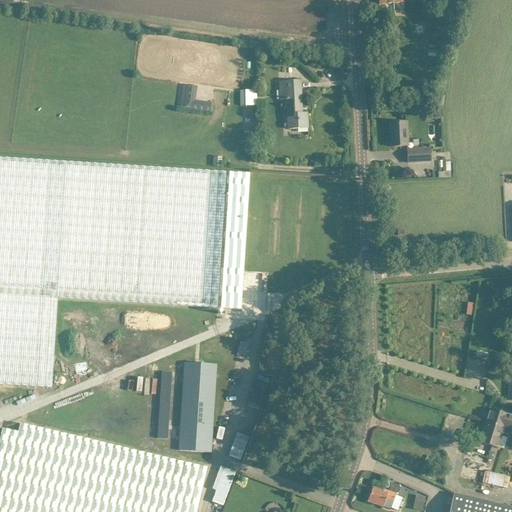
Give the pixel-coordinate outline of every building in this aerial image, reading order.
[(436,0),(435,6),(450,10),(451,7),(452,0),(436,0)] [(452,0),(451,7),(458,9),(460,0),(452,0)] [(432,13),(432,2),(414,2),(414,13),(432,13)] [(287,130),(298,129),(308,128),(307,113),(300,114),(299,108),(302,108),(300,81),(290,82),(278,82),(279,99),(285,99),(287,130)] [(195,100),(197,86),(183,84),(179,108),(210,113),(212,103),(195,100)] [(245,90),(245,106),(257,106),(256,90),(245,90)] [(391,147),(401,146),(408,146),(406,123),(400,123),(390,123),(391,147)] [(408,164),(431,163),(431,148),(407,149),(408,164)] [(57,299),(241,310),(249,175),(0,158),(0,385),(52,389),(57,299)] [(449,173),(442,173),(441,179),(454,180),(454,163),(449,163),(449,173)] [(486,321),(485,325),(488,327),(491,327),(494,325),(494,322),(492,319),(488,319),(486,321)] [(184,363),(178,451),(211,453),(216,365),(184,363)] [(161,373),(157,438),(167,439),(171,373),(161,373)] [(502,432),(502,433),(507,434),(511,419),(511,416),(490,409),(486,423),(503,429),(502,432)] [(502,432),(503,429),(486,423),(479,443),(497,449),(502,433),(502,432)] [(0,436),(0,511),(196,511),(207,469),(55,433),(20,424),(18,433),(2,429),(0,436)] [(237,434),(229,455),(240,460),(248,438),(237,434)] [(216,491),(212,501),(223,506),(236,473),(221,467),(212,489),(216,491)] [(373,488),(367,502),(383,507),(389,509),(391,508),(397,511),(402,498),(396,496),(396,494),(398,493),(400,488),(399,486),(391,483),(388,491),(386,490),(385,493),(373,488)] [(449,511),(511,511),(511,507),(453,494),(449,511)] [(416,496),(414,503),(423,505),(425,498),(416,496)]
